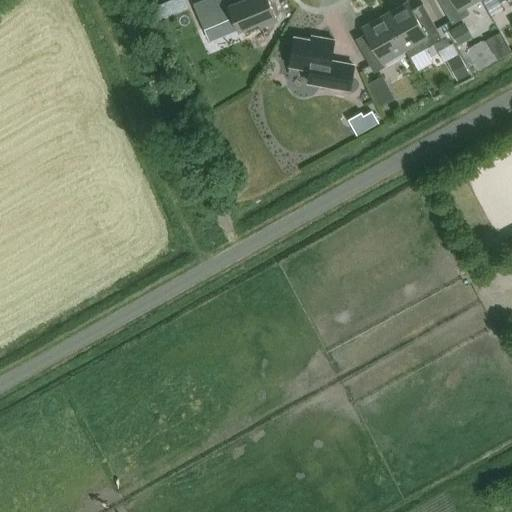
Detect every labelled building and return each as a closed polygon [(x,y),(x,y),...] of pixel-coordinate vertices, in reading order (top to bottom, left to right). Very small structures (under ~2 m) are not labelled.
[(186,0),(162,0),(155,3),(160,14),(187,2),(186,0)] [(228,0),(198,0),(194,2),(204,28),(234,15),(239,28),(259,20),(261,25),(277,18),(269,0),(239,0),(231,4),(228,0)] [(466,6),(476,0),(439,0),(453,23),(470,13),(466,6)] [(421,41),(425,48),(443,38),(423,3),(412,9),(408,1),(386,14),(406,49),(421,41)] [(386,14),(363,26),(366,32),(356,38),(374,72),(385,65),(383,62),(406,49),(386,14)] [(469,39),(461,25),(452,31),(459,44),(469,39)] [(511,52),(500,32),(489,38),(500,58),(511,52)] [(320,40),(295,35),(290,65),(318,70),(316,82),(350,88),(355,65),(331,60),(335,39),(321,36),(320,40)] [(459,53),(447,60),(458,80),(470,73),(459,53)] [(388,87),(383,76),(370,82),(376,93),(388,87)] [(378,121),(372,111),(364,115),(370,126),(378,121)]
